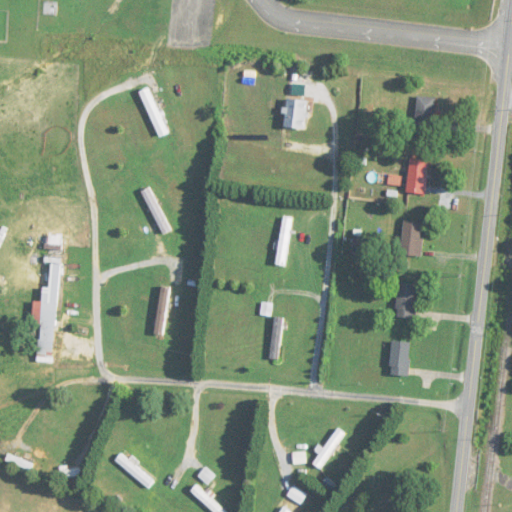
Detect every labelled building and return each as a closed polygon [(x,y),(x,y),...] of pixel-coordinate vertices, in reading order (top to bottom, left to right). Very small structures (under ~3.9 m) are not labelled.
[(170,132),(149,90),(140,94),(162,136),(170,132)] [(437,98),(418,96),(415,124),(434,126),(437,98)] [(282,127),(306,131),(311,103),(288,98),(282,127)] [(428,194),(428,160),(409,160),(409,194),(428,194)] [(164,235),(171,231),(150,189),(142,192),(164,235)] [(275,265),(286,267),(294,219),(283,217),(275,265)] [(402,256),(422,257),(423,223),(404,222),(402,256)] [(398,318),(417,318),(417,284),(398,284),(398,318)] [(155,335),(167,336),(171,288),(160,287),(155,335)] [(282,360),(284,318),(273,318),(272,360),(282,360)] [(411,343),(392,342),(390,376),(409,377),(411,343)] [(346,435),(339,430),(315,465),(322,470),(346,435)] [(69,465),(78,456),(54,432),(45,440),(69,465)] [(154,484),(123,454),(116,460),(148,491),(154,484)] [(191,492),(213,511),(225,511),(197,486),(191,492)] [(289,499),(280,511),(295,511),(307,494),(294,486),(287,498),(289,499)]
